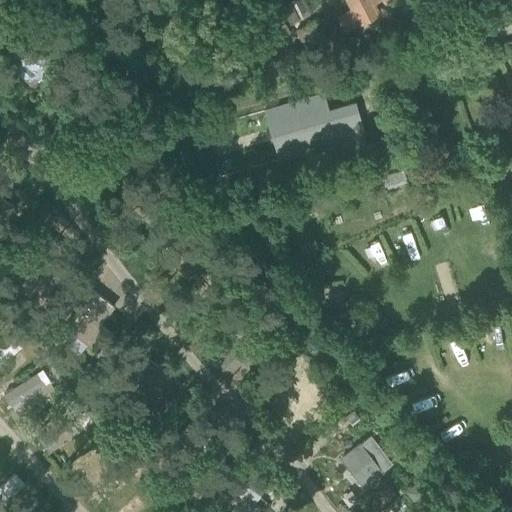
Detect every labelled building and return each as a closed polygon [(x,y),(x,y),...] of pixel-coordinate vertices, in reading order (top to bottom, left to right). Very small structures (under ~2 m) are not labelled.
[(348,0),(353,9),(339,17),(345,29),(359,21),(359,23),(379,13),(372,0),(373,0),(348,0)] [(32,40),(29,42),(14,56),(36,80),(54,64),(32,40)] [(79,88),(60,103),(83,130),(101,114),(79,88)] [(357,102),(329,110),(324,93),(206,127),(221,180),(367,136),(357,102)] [(0,196),(13,178),(0,169),(0,196)] [(140,173),(138,171),(120,187),(130,197),(133,194),(144,208),(141,211),(149,220),(167,204),(150,184),(154,180),(144,170),(140,173)] [(0,221),(12,205),(0,196),(0,221)] [(402,253),(417,247),(411,228),(395,234),(402,253)] [(211,256),(187,230),(171,245),(194,271),(211,256)] [(39,259),(50,266),(63,248),(41,232),(27,251),(39,259)] [(61,274),(50,266),(39,259),(25,277),(47,293),(61,274)] [(90,317),(100,324),(114,306),(93,290),(78,308),(90,317)] [(226,321),(240,334),(262,311),(248,297),(226,321)] [(276,324),(262,311),(240,334),(229,345),(244,359),(276,324)] [(76,335),(98,352),(112,333),(100,324),(90,317),(76,335)] [(481,330),(487,349),(502,345),(497,326),(481,330)] [(0,362),(21,345),(11,333),(0,342),(0,362)] [(446,342),(450,364),(469,361),(464,338),(446,342)] [(172,377),(164,371),(143,354),(128,373),(140,382),(159,395),(172,377)] [(1,389),(7,403),(41,386),(35,373),(1,389)] [(162,397),(159,395),(140,382),(126,400),(148,416),(162,397)] [(180,436),(192,445),(203,451),(216,433),(194,417),(180,436)] [(134,445),(142,437),(132,427),(124,435),(134,445)] [(392,463),(371,436),(342,459),(363,486),(392,463)] [(215,460),(203,451),(192,445),(179,463),(201,479),(215,460)] [(243,495),(254,501),(267,483),(245,467),(232,486),(243,495)] [(230,511),(264,511),(266,510),(254,501),(243,495),(230,511)]
